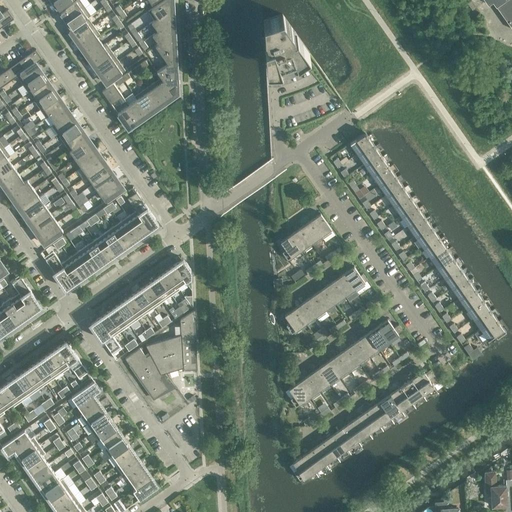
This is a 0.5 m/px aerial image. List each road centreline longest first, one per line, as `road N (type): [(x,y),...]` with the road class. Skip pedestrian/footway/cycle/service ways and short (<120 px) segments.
road 1 (residential): [(141,511),(190,479),(71,310)]
road 2 (residential): [(176,235),(31,28)]
road 3 (residential): [(296,153),(436,346)]
road 4 (residential): [(208,214),(193,0)]
road 5 (residential): [(176,235),(71,310)]
road 6 (residential): [(71,310),(0,208)]
